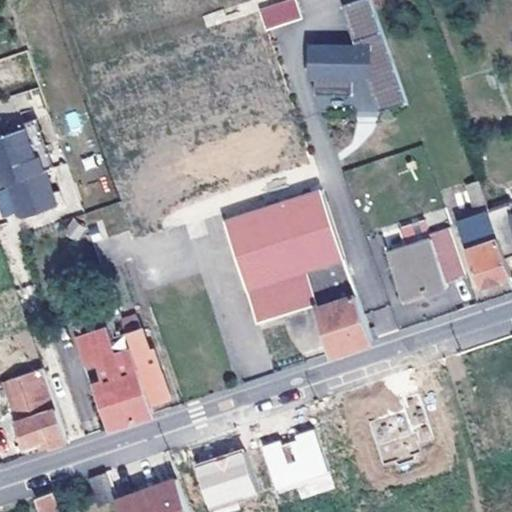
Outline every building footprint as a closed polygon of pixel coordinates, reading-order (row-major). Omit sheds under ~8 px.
[(284,0),(259,8),(266,29),(303,17),(297,0),(284,0)] [(370,0),(352,0),(341,4),(352,34),(355,42),(333,41),(304,38),(301,73),(315,74),(314,88),(349,91),(350,77),(369,80),(379,110),(406,101),(370,0)] [(352,34),(333,41),(355,42),(352,34)] [(349,91),(314,88),(313,104),(379,110),(369,80),(350,77),(349,91)] [(40,153),(45,165),(51,162),(35,117),(0,129),(0,196),(5,211),(17,206),(8,181),(5,182),(0,168),(0,167),(0,133),(25,125),(36,154),(40,153)] [(0,133),(0,167),(0,168),(5,182),(8,181),(17,206),(19,212),(25,215),(58,203),(45,165),(40,153),(36,154),(25,125),(0,133)] [(355,286),(348,266),(321,188),(225,221),(258,322),(315,302),(323,324),(318,326),(321,335),(326,332),(334,352),(373,339),(355,286)] [(488,209),(505,257),(511,255),(511,210),(509,202),(488,209)] [(505,257),(488,209),(451,222),(475,286),(511,275),(505,257)] [(426,289),(427,293),(447,286),(446,282),(467,275),(451,228),(429,235),(424,219),(400,227),(407,246),(388,252),(403,297),(426,289)] [(404,300),(427,293),(426,289),(403,297),(404,300)] [(138,366),(151,403),(171,396),(154,347),(149,349),(142,328),(127,333),(128,336),(129,340),(133,349),(134,354),(138,366)] [(151,403),(138,366),(121,372),(115,356),(112,347),(84,357),(86,363),(98,359),(104,378),(96,381),(111,426),(154,412),(151,403)] [(133,350),(115,356),(121,372),(138,366),(134,354),(133,350)] [(86,363),(84,364),(90,383),(96,381),(104,378),(98,359),(86,363)] [(16,422),(24,444),(46,436),(50,446),(69,440),(43,366),(7,380),(21,420),(16,422)] [(423,403),(367,421),(383,468),(422,455),(419,446),(435,441),(423,403)] [(263,442),(278,491),(332,474),(317,425),(293,433),(294,438),(284,441),(283,436),(263,442)] [(511,446),(499,450),(511,502),(511,446)] [(196,465),(210,508),(260,492),(246,449),(196,465)] [(116,494),(107,470),(91,475),(100,503),(117,497),(116,494)] [(116,494),(117,497),(122,511),(190,511),(177,472),(116,494)] [(57,511),(51,492),(36,498),(41,511),(57,511)]
